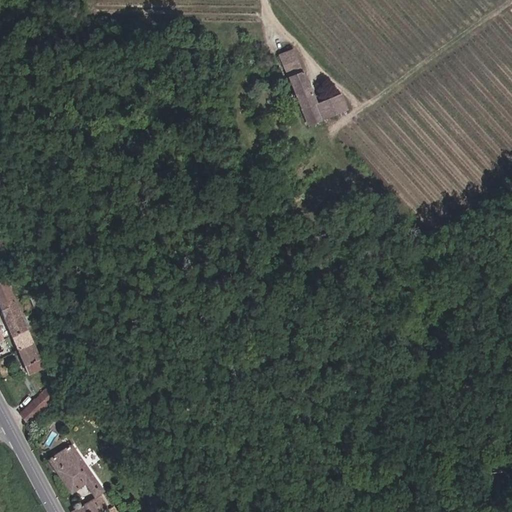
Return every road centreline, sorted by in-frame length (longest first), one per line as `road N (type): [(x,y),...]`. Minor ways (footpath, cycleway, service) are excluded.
road 1 (track): [(325,140),(511,4)]
road 2 (track): [(0,141),(36,280),(0,275)]
road 3 (track): [(268,17),(363,113)]
